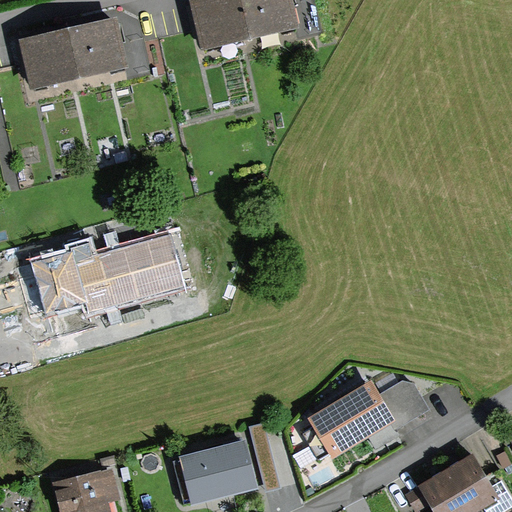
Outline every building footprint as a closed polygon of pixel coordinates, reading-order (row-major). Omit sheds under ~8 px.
[(208,0),(194,4),(200,30),(206,28),(210,46),(288,28),(284,10),(290,9),(288,0),(208,0)] [(23,43),(29,69),(35,67),(39,85),(118,67),(113,49),(119,48),(114,22),(23,43)] [(72,253),(33,264),(46,313),(86,302),(88,310),(123,300),(122,303),(182,288),(177,270),(180,271),(174,250),(171,252),(167,236),(108,253),(111,255),(93,260),(88,244),(71,249),(72,253)] [(375,398),(388,418),(412,404),(399,383),(375,398)] [(318,460),(388,418),(375,398),(370,388),(315,420),(318,424),(302,434),(318,460)] [(193,502),(254,486),(243,443),(182,459),(193,502)] [(486,477),(473,457),(457,466),(447,472),(470,511),(476,509),(478,511),(507,511),(511,509),(511,489),(500,469),(486,477)] [(57,485),(64,511),(106,511),(102,493),(114,489),(110,472),(57,485)] [(429,502),(434,511),(470,511),(447,472),(433,481),(408,496),(416,509),(429,502)]
